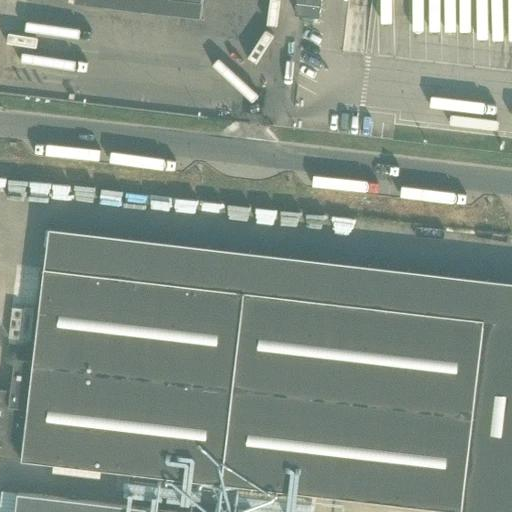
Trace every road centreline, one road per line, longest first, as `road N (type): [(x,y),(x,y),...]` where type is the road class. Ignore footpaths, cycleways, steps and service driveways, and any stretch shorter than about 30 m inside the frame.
road 1 (unclassified): [(511,180),(0,118)]
road 2 (unknown): [(0,466),(315,511)]
